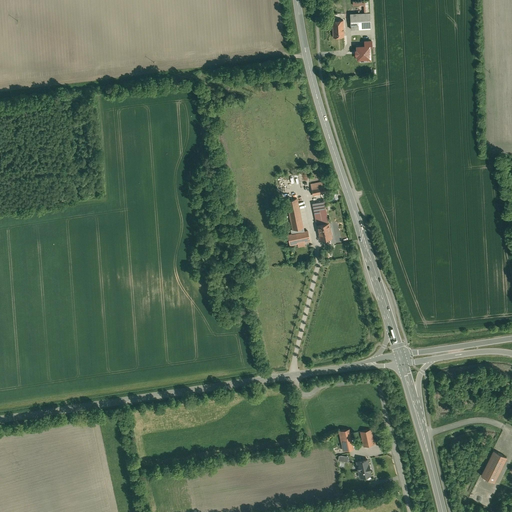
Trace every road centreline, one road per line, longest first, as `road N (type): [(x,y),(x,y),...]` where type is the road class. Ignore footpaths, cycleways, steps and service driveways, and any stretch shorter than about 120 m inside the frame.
road 1 (unclassified): [(0,419),(363,365)]
road 2 (primary): [(390,326),(313,87),(296,0)]
road 3 (track): [(295,375),(307,397),(337,383),(379,384),(410,511)]
